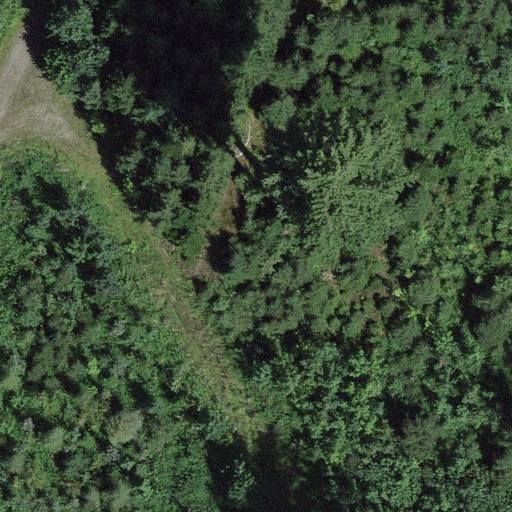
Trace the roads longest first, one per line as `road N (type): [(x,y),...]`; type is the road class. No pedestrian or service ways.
road 1 (track): [(24,68),(310,511)]
road 2 (track): [(0,111),(63,0)]
